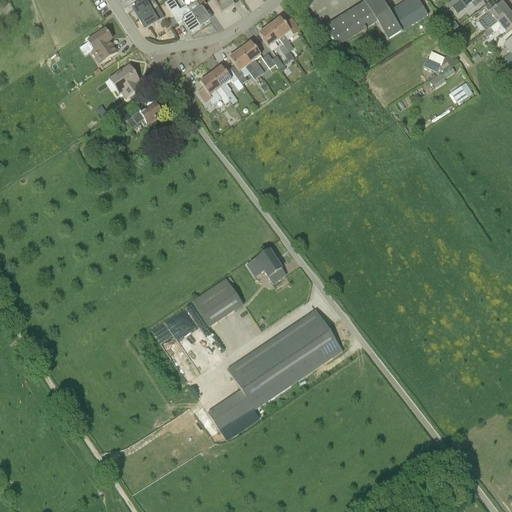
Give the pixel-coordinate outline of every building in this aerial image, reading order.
[(149,0),(145,2),(132,10),(132,11),(133,11),(139,20),(156,9),(158,9),(152,0),(149,0)] [(190,34),(200,28),(187,9),(186,7),(179,11),(172,0),(171,0),(164,4),(169,13),(177,25),(181,22),(190,35),(191,34),(190,34)] [(193,0),(196,3),(187,9),(200,28),(209,22),(210,21),(201,9),(206,6),(201,0),(193,0)] [(229,0),(211,0),(221,14),(234,6),(229,0)] [(366,0),(363,2),(363,1),(362,1),(365,5),(325,30),(336,47),(355,36),(363,31),(364,33),(366,32),(364,30),(368,28),(375,23),(387,41),(388,41),(387,40),(392,37),(400,32),(400,33),(401,33),(400,32),(407,28),(423,18),(426,16),(427,18),(428,17),(416,0),(412,0),(389,14),(381,1),(382,0),(366,0)] [(457,15),(466,8),(465,8),(474,0),(481,0),(482,1),(483,0),(463,0),(461,2),(460,1),(451,8),(457,15)] [(496,8),(492,2),(483,10),(487,15),(477,23),(485,33),(510,14),(501,4),(496,8)] [(156,9),(139,20),(144,30),(144,31),(158,23),(162,20),(156,9)] [(171,21),(167,23),(171,29),(177,25),(169,13),(166,14),(171,21)] [(487,39),(493,33),(500,28),(505,34),(511,28),(511,17),(510,14),(485,33),(483,34),(487,39)] [(293,37),(297,34),(299,33),(291,21),(284,25),(280,20),(269,27),(279,41),(284,47),(289,54),(293,50),(289,44),(284,37),(290,33),(293,37)] [(263,41),(262,41),(268,49),(279,41),(269,27),(259,35),(263,41)] [(460,28),(451,35),(455,40),(464,33),(460,28)] [(117,53),(109,42),(111,40),(105,31),(94,38),(93,36),(87,40),(89,42),(87,43),(93,52),(92,53),(100,65),(117,53)] [(509,68),(511,65),(511,38),(504,46),(510,54),(502,60),(509,68)] [(261,57),(255,49),(254,50),(250,44),(240,52),(259,78),(263,75),(254,62),(261,57)] [(289,54),(284,47),(279,51),(284,57),(289,54)] [(230,71),(237,81),(241,86),(247,82),(243,77),(240,72),(245,68),(254,81),(259,78),(240,52),(229,59),(233,65),(233,66),(234,67),(230,71)] [(275,66),(271,61),(267,56),(262,60),(269,70),(272,68),(275,66)] [(286,70),(283,67),(276,58),(271,61),(275,66),(280,74),(286,70)] [(439,66),(426,60),(423,69),(435,74),(439,66)] [(126,101),(133,96),(141,90),(134,80),(137,78),(129,67),(109,81),(119,96),(122,95),(126,101)] [(210,76),(229,102),(234,99),(229,93),(231,92),(226,85),(231,82),(233,84),(237,81),(230,71),(225,74),(221,68),(210,76)] [(454,73),(451,68),(429,82),(434,89),(445,83),(443,79),(454,73)] [(204,89),(198,94),(206,104),(211,100),(209,97),(215,93),(225,106),(229,102),(210,76),(200,84),(204,89)] [(470,92),(466,85),(451,95),(458,105),(473,96),(470,92)] [(151,108),(149,105),(144,108),(146,112),(143,114),(143,113),(127,124),(131,131),(142,124),(145,129),(162,117),(161,116),(162,115),(163,114),(163,113),(163,112),(162,112),(162,111),(161,111),(161,110),(160,110),(159,110),(158,111),(155,106),(151,108)] [(120,120),(109,127),(114,134),(124,126),(120,120)] [(268,252),(251,264),(259,276),(263,273),(271,286),(285,277),(268,252)] [(226,281),(192,304),(209,329),(243,306),(226,281)] [(252,410),(254,412),(342,353),(315,312),(227,372),(241,392),(207,415),(219,433),(252,410)]
